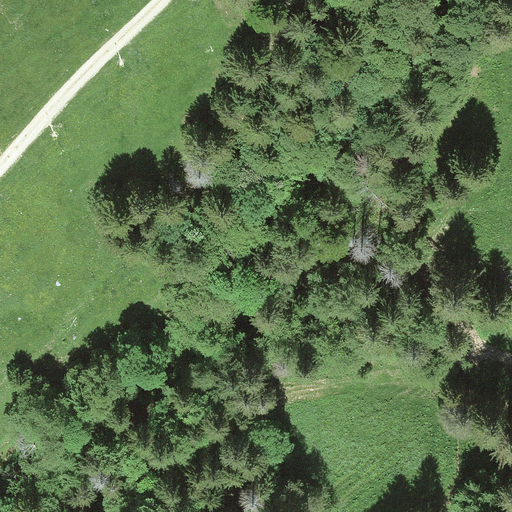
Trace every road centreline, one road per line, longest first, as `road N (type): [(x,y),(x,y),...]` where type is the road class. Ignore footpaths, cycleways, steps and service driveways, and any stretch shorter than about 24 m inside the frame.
road 1 (track): [(60,511),(93,481),(285,396),(459,363),(473,343),(470,317),(432,275),(433,244),(511,139)]
road 2 (track): [(164,0),(0,166)]
